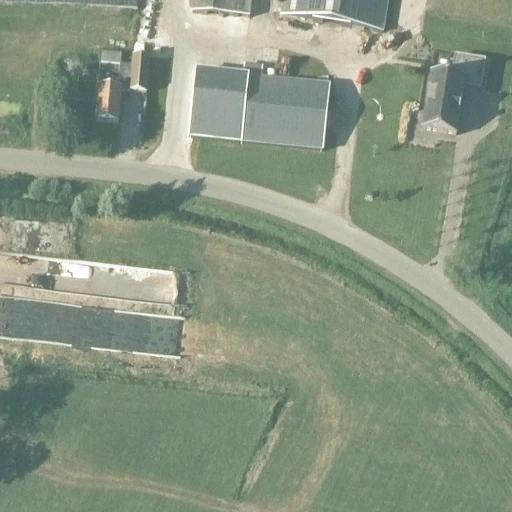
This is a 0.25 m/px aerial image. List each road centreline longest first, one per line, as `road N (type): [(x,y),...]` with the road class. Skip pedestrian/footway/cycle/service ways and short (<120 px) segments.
road 1 (tertiary): [(511,362),(426,289),(317,222),(212,191),(0,161)]
road 2 (track): [(163,183),(182,38),(176,0)]
